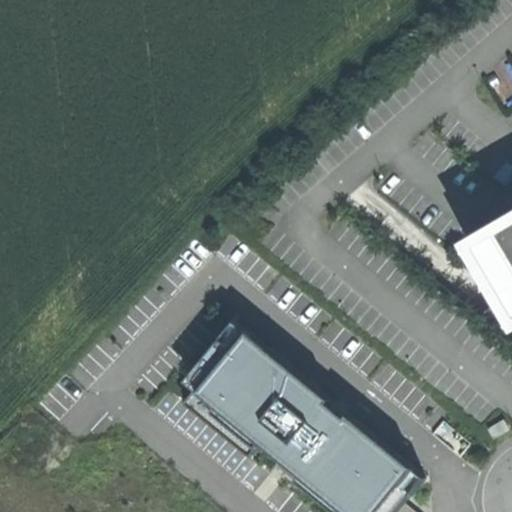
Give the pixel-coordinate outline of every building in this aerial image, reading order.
[(511,228),(477,249),(511,308),(511,228)] [(187,383),(197,391),(247,331),(237,323),(187,383)] [(333,402),(247,331),(197,391),(193,396),(259,450),(263,445),(302,477),(298,482),(333,511),(382,511),(416,471),(417,470),(352,417),(349,420),(339,411),(331,405),(333,402)] [(511,429),(505,420),(489,429),(494,438),(511,429)] [(399,511),(426,479),(416,471),(382,511),(399,511)]
